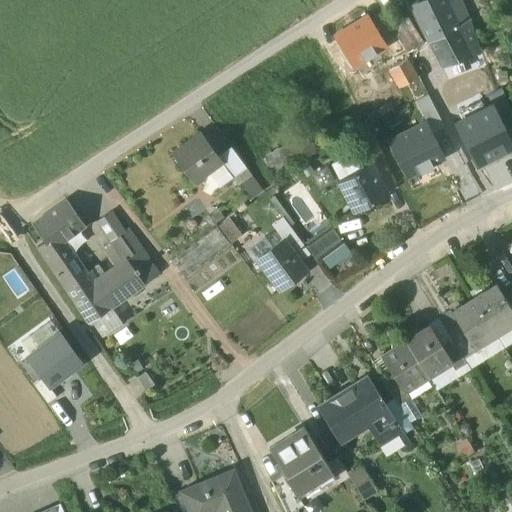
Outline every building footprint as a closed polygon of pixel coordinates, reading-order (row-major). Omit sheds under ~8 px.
[(419,0),(410,5),(428,40),(457,26),(446,2),(445,0),(419,0)] [(445,0),(446,2),(457,26),(468,21),(458,0),(445,0)] [(333,35),(352,66),(386,45),(367,15),(333,35)] [(422,41),(406,15),(389,25),(405,51),(422,41)] [(478,54),(468,21),(457,26),(428,40),(441,66),(478,54)] [(416,78),(405,58),(388,68),(399,88),(416,78)] [(511,115),(501,89),(485,97),(490,106),(491,106),(502,129),(511,123),(511,115)] [(431,134),(444,127),(428,95),(415,102),(426,123),(431,134)] [(455,124),(476,165),(511,147),(502,129),(491,106),(490,106),(455,124)] [(431,134),(426,123),(388,142),(406,177),(419,171),(420,173),(432,167),(431,164),(443,158),(431,134)] [(201,133),(172,154),(192,182),(208,171),(221,161),(218,157),(201,133)] [(309,136),(276,151),(284,167),(317,153),(314,148),(309,136)] [(246,167),(231,147),(218,157),(221,161),(232,177),(246,167)] [(276,151),(265,155),(273,172),(284,167),(276,151)] [(221,161),(208,171),(219,187),(232,177),(221,161)] [(369,164),(338,181),(355,212),(385,195),(369,164)] [(67,199),(32,223),(45,242),(50,249),(59,243),(85,225),(67,199)] [(123,231),(110,212),(97,221),(111,241),(120,235),(123,232),(123,231)] [(236,212),(171,261),(186,280),(251,231),(236,212)] [(309,254),(283,218),(273,226),(282,240),(299,262),(309,254)] [(328,225),(304,243),(318,262),(342,244),(328,225)] [(134,255),(141,250),(127,228),(123,231),(123,232),(120,235),(127,245),(134,255)] [(127,245),(120,235),(111,241),(118,252),(127,245)] [(282,240),(256,258),(280,290),(306,271),(299,262),(282,240)] [(59,243),(50,249),(45,242),(38,247),(89,323),(91,321),(109,308),(93,285),(85,273),(81,276),(59,243)] [(127,245),(118,252),(124,260),(126,259),(127,260),(134,255),(127,245)] [(134,255),(127,260),(133,268),(147,259),(141,250),(134,255)] [(124,260),(101,275),(93,285),(109,308),(111,307),(145,284),(133,268),(127,260),(126,259),(124,260)] [(147,259),(133,268),(145,284),(158,276),(147,259)] [(511,312),(496,286),(483,293),(482,290),(476,294),(478,297),(474,299),(495,333),(511,322),(511,312)] [(474,299),(462,306),(460,303),(455,307),(457,310),(452,313),(463,331),(472,347),(473,346),(495,333),(474,299)] [(122,323),(111,307),(109,308),(91,321),(102,337),(122,323)] [(511,322),(495,333),(503,346),(511,340),(511,322)] [(451,338),(443,325),(432,332),(441,346),(452,339),(451,338)] [(429,327),(406,342),(427,375),(449,362),(450,361),(441,346),(432,332),(429,327)] [(472,347),(463,331),(451,338),(452,339),(464,359),(477,351),(473,346),(472,347)] [(48,388),(81,363),(60,335),(27,359),(42,379),(48,388)] [(464,359),(452,339),(441,346),(450,361),(449,362),(455,370),(466,363),(464,359)] [(406,342),(382,357),(393,375),(403,391),(405,390),(427,375),(406,342)] [(382,357),(372,363),(383,381),(393,375),(382,357)] [(154,384),(145,371),(137,377),(146,390),(154,384)] [(403,391),(393,375),(383,381),(398,405),(410,398),(405,390),(403,391)] [(367,378),(319,407),(341,442),(366,426),(374,439),(396,425),(367,378)] [(33,386),(47,405),(56,399),(48,388),(42,379),(33,386)] [(410,398),(398,405),(409,423),(421,416),(410,398)] [(327,464),(304,428),(270,449),(285,473),(283,475),(295,495),(296,494),(315,482),(331,472),(332,471),(327,464)] [(337,458),(327,464),(332,471),(331,472),(336,481),(338,484),(349,477),(348,475),(337,458)] [(373,492),(358,469),(348,475),(349,477),(362,499),(373,492)] [(250,511),(233,471),(182,492),(189,511),(199,511),(213,507),(215,511),(250,511)] [(331,472),(315,482),(321,490),(336,481),(331,472)] [(295,495),(283,475),(271,482),(285,511),(295,511),(304,506),(296,494),(295,495)]
